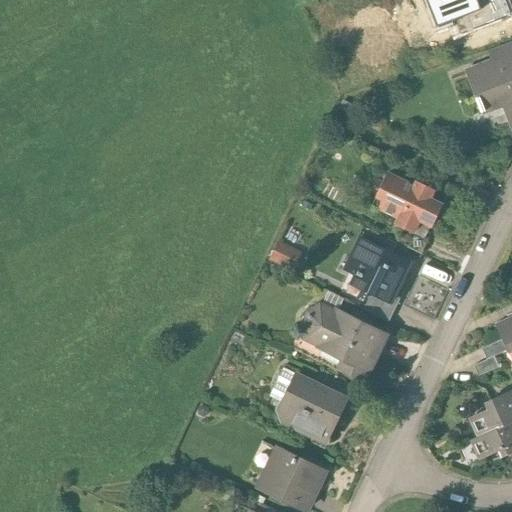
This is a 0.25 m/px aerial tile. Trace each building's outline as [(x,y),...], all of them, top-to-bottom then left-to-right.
[(503,0),(437,0),(449,31),(470,23),(472,29),(509,15),(503,0)] [(511,40),(488,49),(491,57),(466,65),(484,111),(505,103),(511,126),(511,40)] [(412,179),(388,168),(376,192),(382,195),(378,202),(397,212),(393,220),(414,230),(419,220),(432,226),(446,199),(435,194),(439,186),(415,173),(412,179)] [(416,260),(358,232),(342,266),(353,271),(348,283),(395,305),(416,260)] [(282,239),(274,257),(299,268),(307,250),(282,239)] [(393,330),(319,295),(295,344),(369,379),(393,330)] [(511,314),(497,321),(504,337),(481,347),(487,361),(511,349),(511,314)] [(352,395),(296,367),(271,415),(327,443),(352,395)] [(489,406),(469,415),(478,435),(511,419),(511,386),(486,398),(489,406)] [(511,419),(478,435),(471,437),(480,456),(501,447),(504,454),(511,450),(511,419)] [(310,511),(331,469),(275,443),(255,487),(309,511),(310,511)]
